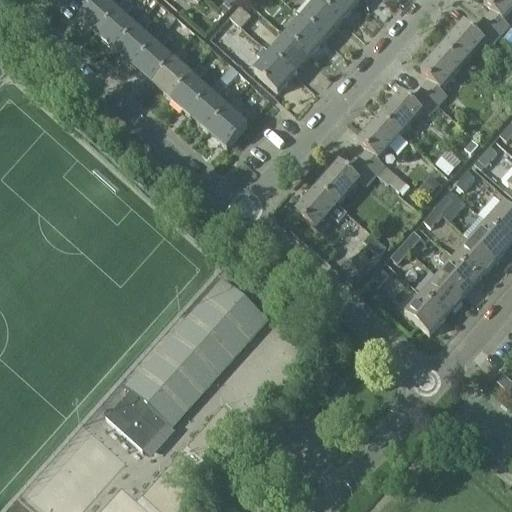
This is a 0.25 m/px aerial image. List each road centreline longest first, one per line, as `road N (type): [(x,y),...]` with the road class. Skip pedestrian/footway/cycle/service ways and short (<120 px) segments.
road 1 (residential): [(239,215),(435,0)]
road 2 (residential): [(239,215),(27,25)]
road 3 (residential): [(430,388),(239,215)]
road 4 (residential): [(327,511),(430,388)]
road 5 (residential): [(430,388),(511,300)]
